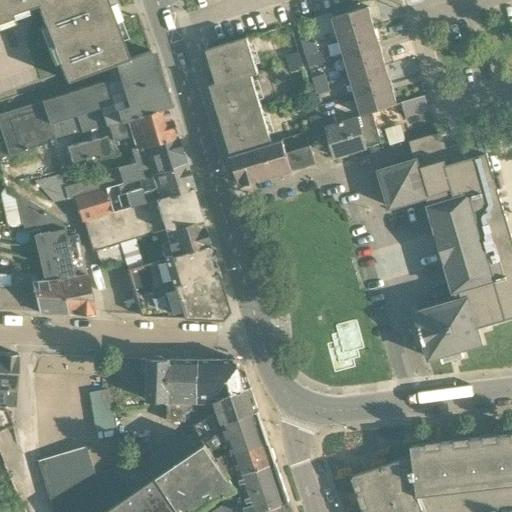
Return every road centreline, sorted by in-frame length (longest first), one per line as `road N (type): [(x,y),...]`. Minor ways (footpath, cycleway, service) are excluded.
road 1 (residential): [(416,401),(349,173),(217,208)]
road 2 (residential): [(0,329),(258,338)]
road 3 (tertiary): [(217,208),(154,0)]
road 4 (residential): [(487,0),(419,19),(445,110)]
road 5 (tertiary): [(258,338),(217,208)]
